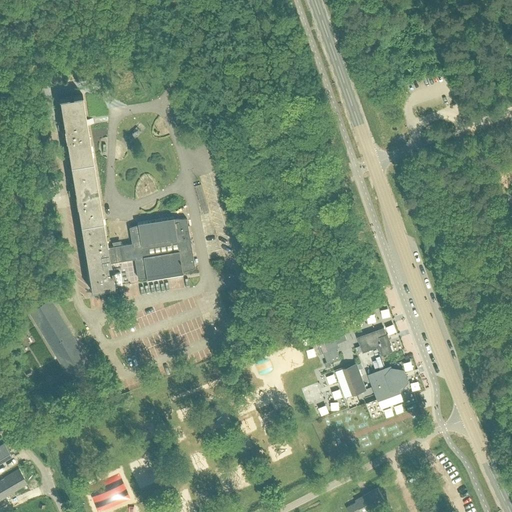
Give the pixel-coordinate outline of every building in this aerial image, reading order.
[(68,189),(69,195),(70,195),(75,194),(77,206),(91,289),(99,288),(100,292),(113,290),(113,286),(114,286),(110,261),(134,258),(137,277),(146,277),(147,278),(183,272),(182,271),(195,266),(186,218),(173,217),(173,216),(137,222),(137,223),(129,226),(132,242),(108,246),(82,94),(60,98),(64,123),(58,124),(58,129),(64,128),(74,188),(68,189)] [(28,310),(72,381),(92,369),(49,297),(28,310)] [(391,332),(398,330),(396,322),(389,324),(391,332)] [(320,330),(328,350),(324,351),(328,362),(340,357),(337,347),(339,346),(332,326),(320,330)] [(384,327),(358,336),(363,351),(379,345),(382,353),(392,349),(384,327)] [(397,348),(404,346),(402,338),(394,341),(397,348)] [(10,349),(7,344),(2,347),(5,352),(10,349)] [(408,369),(416,366),(413,358),(405,361),(408,369)] [(257,364),(259,370),(274,365),(272,359),(257,364)] [(357,362),(343,367),(352,393),(366,388),(359,368),(363,367),(361,362),(357,363),(357,362)] [(378,400),(400,392),(400,391),(409,381),(407,374),(404,368),(392,366),(391,365),(368,373),(378,400)] [(414,389),(422,387),(421,379),(412,381),(414,389)] [(306,388),(311,401),(324,396),(320,383),(306,388)] [(0,451),(0,463),(12,456),(7,447),(0,451)] [(26,479),(20,469),(7,477),(6,476),(5,476),(0,479),(0,499),(10,494),(9,493),(13,490),(12,488),(26,479)] [(349,511),(360,511),(362,511),(365,511),(386,501),(378,487),(355,499),(356,501),(346,506),(349,511)]
